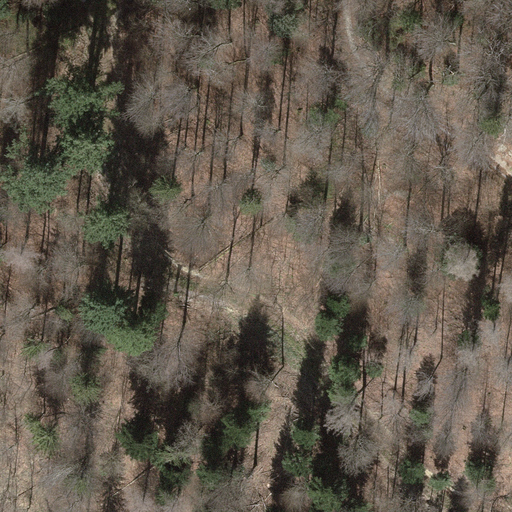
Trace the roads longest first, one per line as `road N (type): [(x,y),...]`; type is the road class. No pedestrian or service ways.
road 1 (track): [(110,0),(102,36),(108,140),(149,247),(175,275),(242,298),(283,323),(333,392),(432,488)]
road 2 (track): [(347,0),(355,48),(382,89),(511,188)]
